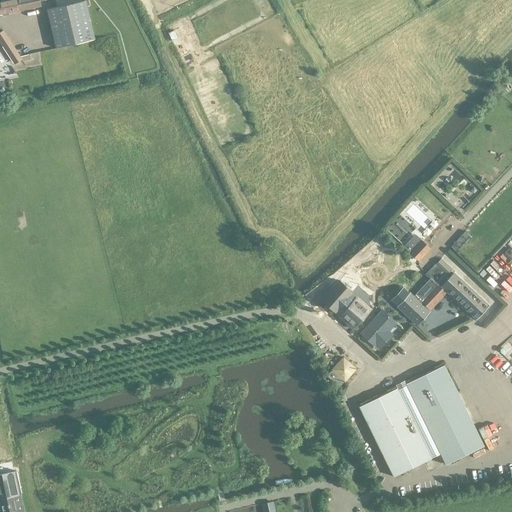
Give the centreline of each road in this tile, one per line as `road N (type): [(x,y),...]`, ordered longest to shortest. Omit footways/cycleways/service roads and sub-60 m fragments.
road 1 (track): [(511,36),(304,263),(285,239),(257,226),(210,148),(144,0)]
road 2 (track): [(467,216),(438,247),(495,304),(462,345)]
